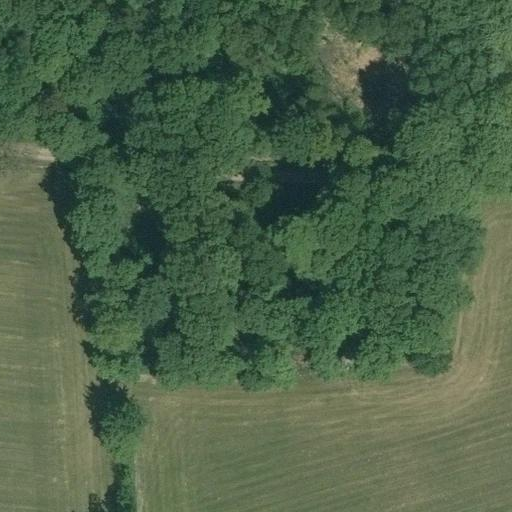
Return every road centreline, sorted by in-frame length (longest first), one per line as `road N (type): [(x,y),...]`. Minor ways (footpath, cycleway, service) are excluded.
road 1 (track): [(511,182),(156,166)]
road 2 (track): [(156,166),(0,148)]
